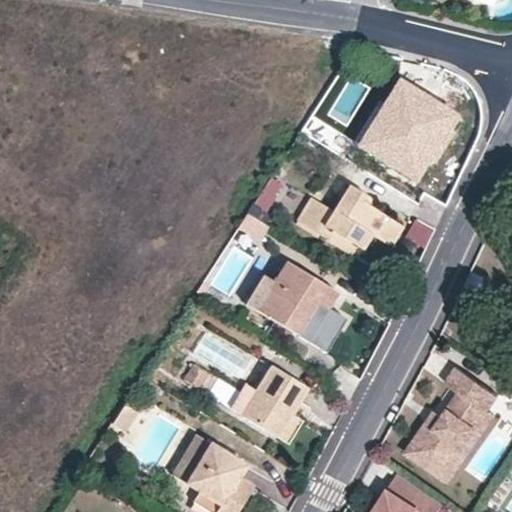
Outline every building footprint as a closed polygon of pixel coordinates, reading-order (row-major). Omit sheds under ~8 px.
[(399,81),(360,145),(412,176),(425,157),(444,126),(437,122),(423,113),(430,100),(399,81)] [(437,122),(446,109),(430,100),(423,113),(437,122)] [(425,157),(435,163),(454,132),(444,126),(425,157)] [(269,211),(282,182),(267,175),(254,205),(269,211)] [(332,231),(361,249),(370,234),(388,246),(401,226),(365,203),(368,197),(350,186),(333,211),(311,197),(297,221),(327,239),(332,231)] [(423,244),(429,227),(412,222),(407,238),(423,244)] [(264,277),(247,304),(296,333),(315,303),(325,309),(336,292),(286,262),(273,283),(264,277)] [(325,309),(315,303),(296,333),(324,351),(343,319),(325,309)] [(209,374),(194,364),(184,379),(199,389),(209,374)] [(500,394),(458,364),(446,381),(460,390),(435,425),(427,420),(406,449),(443,475),(489,408),(500,394)] [(240,414),(278,437),(292,414),(307,389),(270,365),(255,391),(244,385),(240,393),(231,408),(240,414)] [(239,393),(209,374),(199,389),(231,408),(240,393),(239,393)] [(125,399),(110,422),(121,430),(136,406),(125,399)] [(449,479),(496,413),(489,408),(443,475),(449,479)] [(211,444),(187,484),(201,492),(196,501),(213,511),(233,511),(250,487),(236,478),(244,465),(211,444)] [(415,511),(418,508),(423,511),(436,511),(445,501),(403,473),(376,511),(415,511)]
